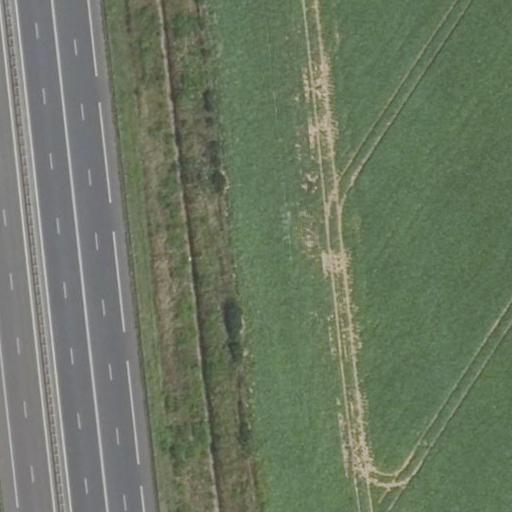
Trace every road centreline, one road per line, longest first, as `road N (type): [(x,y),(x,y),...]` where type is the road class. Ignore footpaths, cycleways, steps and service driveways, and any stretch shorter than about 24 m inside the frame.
road 1 (motorway): [(105,511),(52,0)]
road 2 (motorway): [(0,220),(30,511)]
